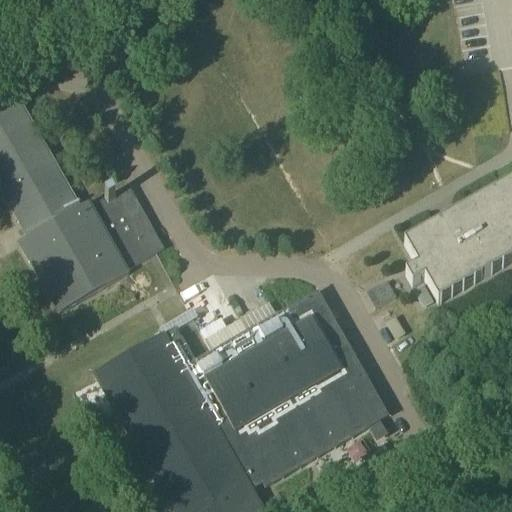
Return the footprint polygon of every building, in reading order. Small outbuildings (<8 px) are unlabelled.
[(19,107),(0,117),(0,193),(28,241),(18,247),(58,317),(128,277),(125,272),(162,251),(129,192),(128,191),(113,200),(112,198),(105,202),(106,204),(91,212),(88,207),(79,212),(19,107)] [(511,185),(403,248),(417,272),(405,278),(412,291),(424,284),(437,308),(511,264),(511,185)] [(386,285),(365,297),(374,313),(395,301),(386,285)] [(174,331),(93,377),(169,511),(260,511),(249,493),(261,487),(262,490),(368,429),(374,440),(383,435),(377,424),(386,419),(366,384),(348,394),(333,367),(351,356),(316,296),(194,366),(174,331)] [(511,420),(511,419),(502,424),(510,437),(511,436),(511,420)]
